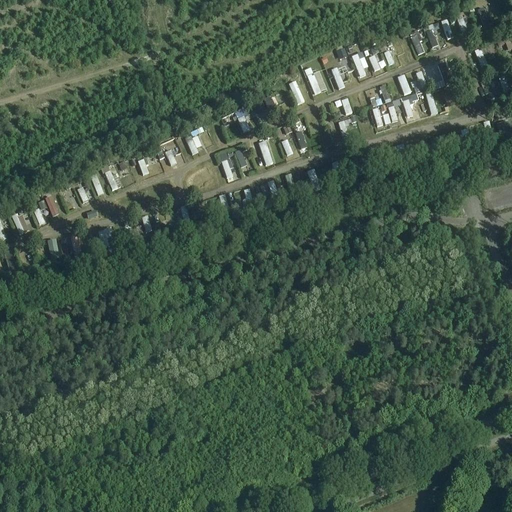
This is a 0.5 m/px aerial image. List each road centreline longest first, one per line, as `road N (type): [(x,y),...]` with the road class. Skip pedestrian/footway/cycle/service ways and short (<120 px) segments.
road 1 (track): [(0,329),(409,215),(488,222),(511,287)]
road 2 (track): [(0,428),(249,336),(278,351),(312,400)]
road 3 (track): [(312,400),(399,316),(381,278),(338,270),(299,294),(195,306)]
road 4 (track): [(0,351),(38,364),(101,417),(169,442),(197,445),(233,411),(283,413),(312,400)]
road 5 (track): [(264,0),(137,61),(0,102)]
road 6 (tertiary): [(287,511),(511,417)]
road 7 (track): [(195,306),(76,347),(0,393)]
road 8 (track): [(146,436),(73,475),(48,511)]
